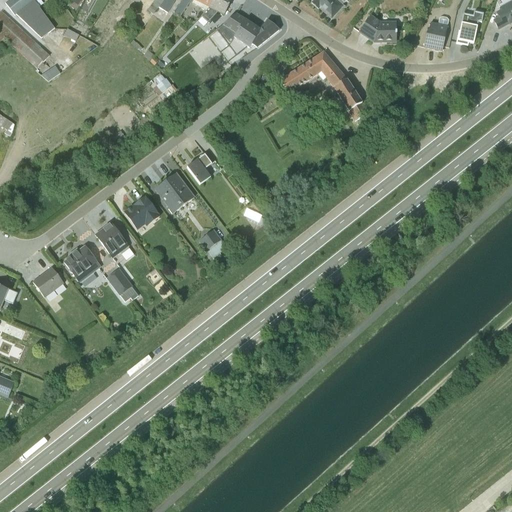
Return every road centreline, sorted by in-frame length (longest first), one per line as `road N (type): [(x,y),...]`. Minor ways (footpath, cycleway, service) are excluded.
road 1 (primary): [(511,86),(0,493)]
road 2 (primary): [(20,511),(511,122)]
road 3 (residential): [(302,25),(252,65),(232,98),(38,244),(0,249)]
road 4 (track): [(296,511),(511,317)]
road 5 (residential): [(511,46),(450,68),(406,68),(373,63),(302,25)]
